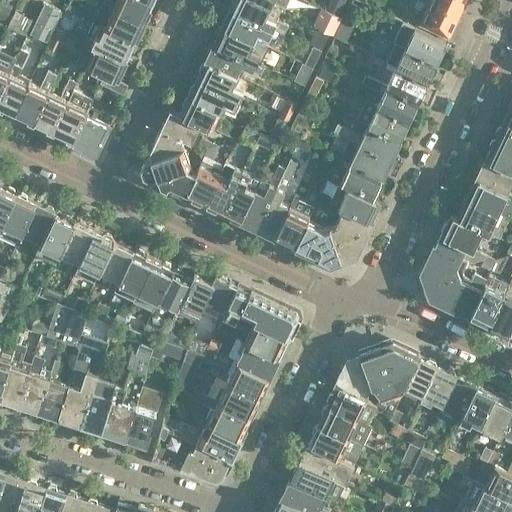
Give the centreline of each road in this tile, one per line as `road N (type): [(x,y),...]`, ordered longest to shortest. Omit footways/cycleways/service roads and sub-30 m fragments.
road 1 (residential): [(511,1),(377,279),(355,300)]
road 2 (residential): [(355,300),(330,296),(107,191)]
road 3 (residential): [(240,507),(0,430)]
road 4 (residential): [(240,507),(333,321),(355,300)]
road 5 (residential): [(107,191),(192,0)]
road 6 (residential): [(511,364),(387,305),(355,300)]
